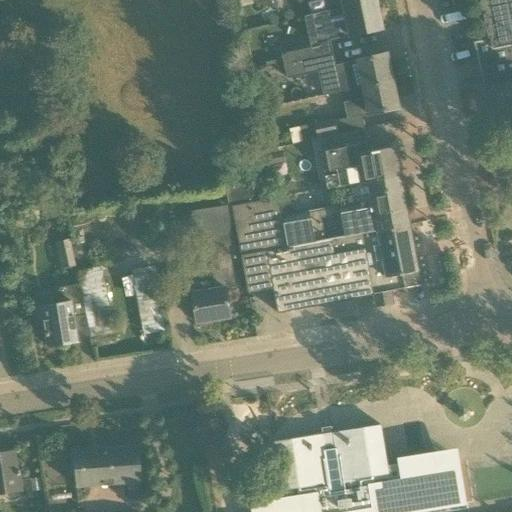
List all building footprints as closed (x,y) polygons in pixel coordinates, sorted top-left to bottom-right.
[(375,0),(343,0),(345,7),(345,9),(376,2),(375,0)] [(511,0),(482,0),(490,38),(474,42),(484,90),(511,83),(511,0)] [(329,11),(329,12),(335,39),(382,29),(376,2),(345,9),(345,7),(329,11)] [(55,23),(26,25),(27,51),(48,50),(48,42),(56,42),(55,23)] [(317,40),(279,49),(283,63),(321,55),(317,40)] [(387,53),(336,64),(339,80),(361,75),(363,87),(393,80),(387,53)] [(344,103),(348,118),(399,107),(393,80),(363,87),(366,98),(344,103)] [(334,118),(314,123),(297,127),(300,141),(338,132),(334,118)] [(371,149),(368,136),(319,147),(327,189),(350,185),(400,174),(399,173),(403,170),(399,153),(400,142),(396,140),(384,146),(371,149)] [(137,164),(125,184),(133,189),(145,169),(137,164)] [(287,173),(272,180),(278,194),(294,187),(287,173)] [(407,189),(403,190),(400,174),(350,185),(352,195),(346,196),(347,204),(293,214),(290,195),(279,197),(288,247),(325,240),(321,218),(341,214),(345,235),(345,236),(409,224),(406,206),(410,205),(412,206),(411,199),(405,201),(404,196),(410,194),(408,187),(407,189)] [(253,193),(250,180),(223,186),(228,208),(232,207),(248,293),(273,288),(277,313),(299,309),(286,247),(288,247),(279,197),(270,198),(269,190),(253,193)] [(16,193),(0,195),(0,207),(17,205),(16,193)] [(237,286),(225,205),(189,211),(193,239),(207,237),(215,288),(192,292),(197,322),(230,317),(225,288),(237,286)] [(286,247),(299,309),(373,295),(375,307),(394,304),(391,290),(405,287),(403,274),(418,271),(409,224),(345,236),(345,235),(325,240),(288,247),(286,247)] [(69,238),(54,242),(60,269),(75,266),(69,238)] [(132,269),(133,274),(122,276),(125,293),(136,291),(144,334),(167,330),(155,265),(132,269)] [(103,266),(77,271),(76,271),(78,284),(80,284),(85,314),(89,337),(114,334),(103,266)] [(80,284),(78,284),(61,287),(63,302),(33,308),(36,322),(44,321),(47,346),(78,341),(74,315),(85,314),(80,284)] [(419,511),(467,505),(466,502),(460,503),(453,455),(387,466),(380,424),(379,425),(380,432),(348,437),(348,431),(307,438),(308,443),(276,448),(275,441),(274,441),(282,491),(254,495),(256,511),(419,511)] [(141,481),(142,481),(139,445),(73,450),(76,486),(127,482),(128,496),(142,495),(141,481)] [(15,450),(0,452),(0,492),(23,489),(20,470),(18,470),(15,450)]
